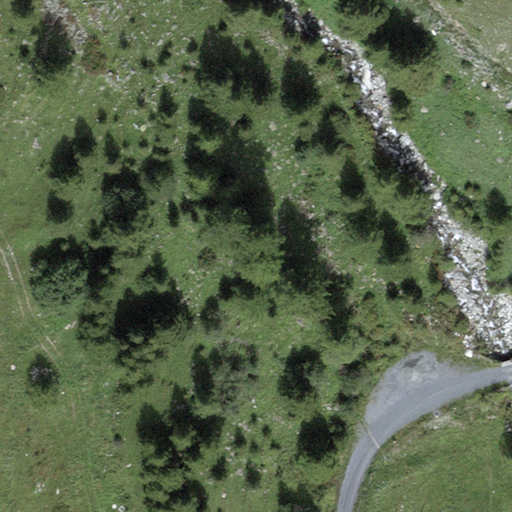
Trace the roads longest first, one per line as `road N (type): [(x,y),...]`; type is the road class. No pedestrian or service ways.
road 1 (track): [(94,511),(67,361),(23,301),(0,247)]
road 2 (track): [(511,372),(426,403),(375,437),(346,511)]
